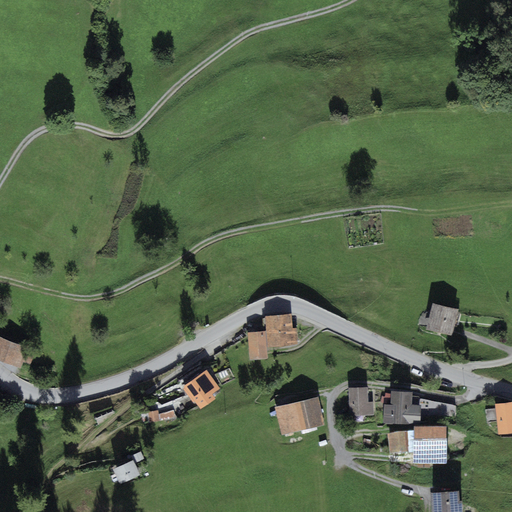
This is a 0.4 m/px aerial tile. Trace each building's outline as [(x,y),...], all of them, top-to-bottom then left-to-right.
[(458,309),(432,303),(426,329),(452,335),(458,309)] [(291,314),(265,316),(266,331),(267,347),(297,345),(296,328),(292,328),(291,314)] [(267,358),(267,347),(266,331),(247,332),(249,360),(267,358)] [(36,351),(0,336),(0,360),(20,368),(23,363),(31,366),(36,351)] [(206,369),(183,385),(199,409),(215,398),(212,394),(219,389),(206,369)] [(220,375),(224,381),(233,374),(230,369),(220,375)] [(367,387),(349,388),(349,416),(374,415),(374,402),(368,402),(367,387)] [(383,423),(419,425),(421,405),(412,404),(412,392),(391,391),(391,404),(384,404),(383,423)] [(317,397),(274,407),(281,435),(324,424),(317,397)] [(158,406),(163,421),(178,416),(173,400),(158,406)] [(422,401),(422,413),(450,413),(450,401),(422,401)] [(511,401),(495,403),(499,434),(511,432),(511,401)] [(447,432),(414,431),(413,465),(446,465),(447,432)] [(406,435),(387,437),(389,456),(408,454),(406,435)] [(132,460),(113,468),(120,484),(140,475),(135,463),(144,459),(141,451),(131,456),(132,460)] [(457,491),(431,492),(432,511),(462,511),(462,503),(458,503),(457,491)]
